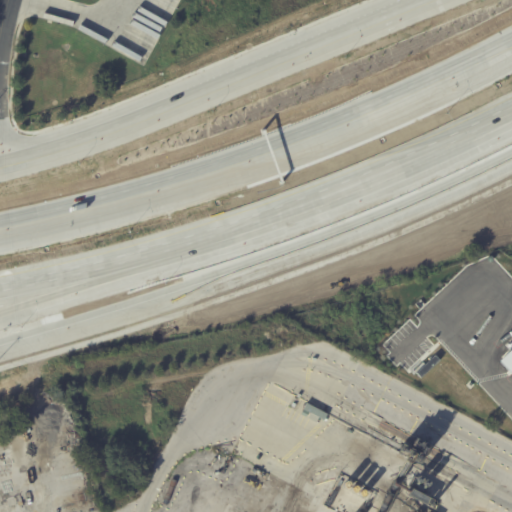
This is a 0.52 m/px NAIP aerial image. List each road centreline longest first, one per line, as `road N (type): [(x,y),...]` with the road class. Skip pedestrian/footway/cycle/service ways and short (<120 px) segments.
road 1 (motorway): [(511,52),(327,145),(0,231)]
road 2 (secondary): [(422,0),(94,136),(0,166)]
road 3 (secondary): [(0,344),(351,228)]
road 4 (motorway): [(192,230),(511,104)]
road 5 (motorway): [(0,309),(192,230)]
road 6 (motorway): [(0,274),(192,230)]
road 7 (secondary): [(351,228),(511,159)]
